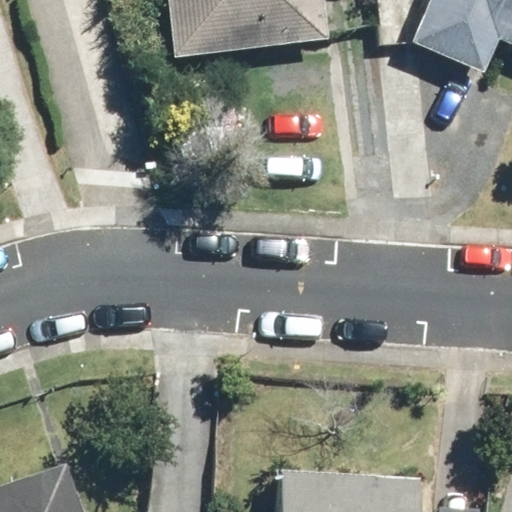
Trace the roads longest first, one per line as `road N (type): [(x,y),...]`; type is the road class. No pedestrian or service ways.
road 1 (residential): [(511,301),(57,281),(0,301)]
road 2 (unknown): [(192,283),(183,266),(137,231),(79,144),(43,0)]
